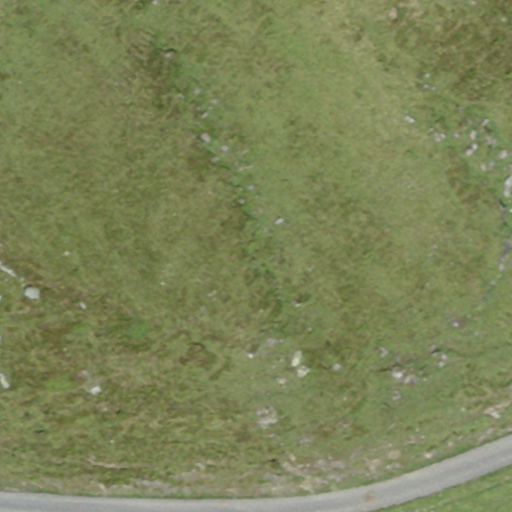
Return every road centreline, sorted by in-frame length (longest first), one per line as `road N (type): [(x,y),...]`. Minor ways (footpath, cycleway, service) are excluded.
road 1 (track): [(273,511),(372,501),(511,452)]
road 2 (track): [(0,506),(188,511)]
